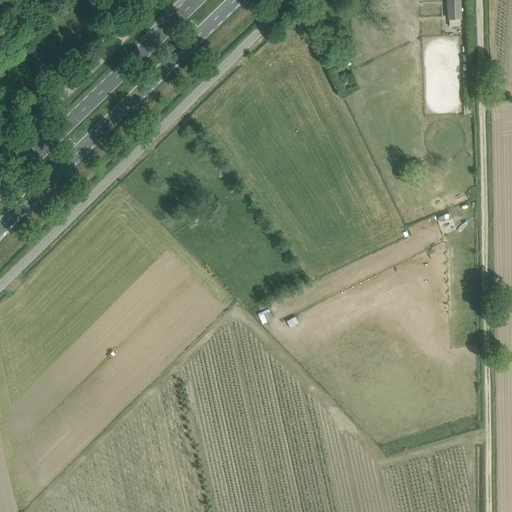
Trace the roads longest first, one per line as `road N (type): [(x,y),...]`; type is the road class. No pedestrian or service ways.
road 1 (track): [(491,511),(483,0)]
road 2 (unclassified): [(0,289),(288,0)]
road 3 (primary): [(0,226),(232,0)]
road 4 (primary): [(197,0),(0,191)]
road 5 (unclassified): [(0,154),(159,0)]
